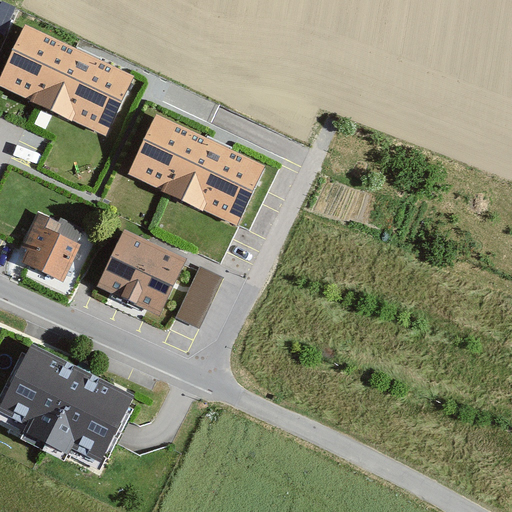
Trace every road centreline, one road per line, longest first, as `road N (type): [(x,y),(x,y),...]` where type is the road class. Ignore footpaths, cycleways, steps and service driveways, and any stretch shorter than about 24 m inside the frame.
road 1 (residential): [(206,381),(463,511)]
road 2 (residential): [(325,134),(206,381)]
road 3 (residential): [(0,286),(206,381)]
